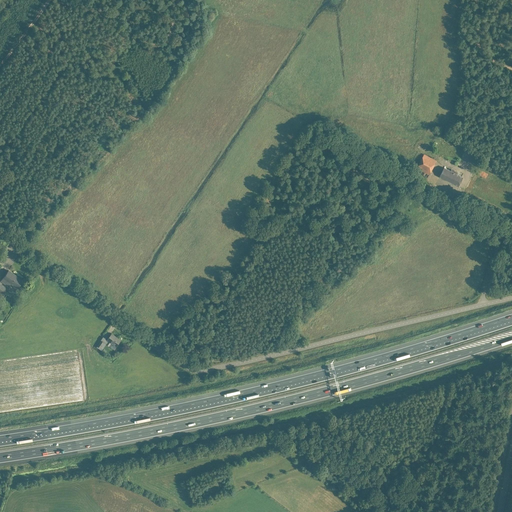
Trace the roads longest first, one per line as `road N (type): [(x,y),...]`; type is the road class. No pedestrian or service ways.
road 1 (unclassified): [(483,304),(197,371),(0,234)]
road 2 (motorway): [(511,321),(266,391),(0,441)]
road 3 (motorway): [(0,457),(227,417),(511,338)]
road 4 (track): [(177,0),(168,40),(159,44),(71,0)]
